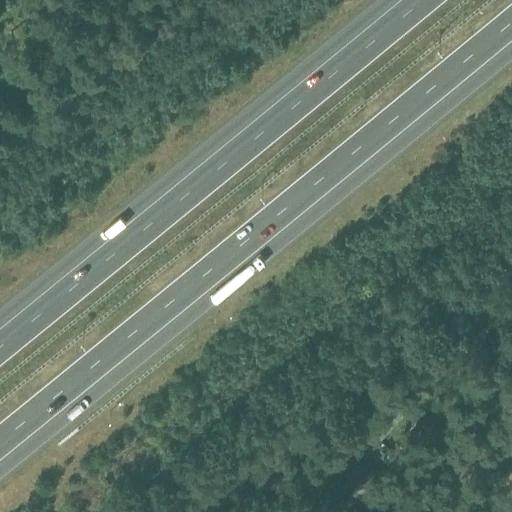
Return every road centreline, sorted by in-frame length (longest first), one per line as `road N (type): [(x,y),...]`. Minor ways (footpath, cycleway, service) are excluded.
road 1 (motorway): [(0,454),(511,28)]
road 2 (motorway): [(409,0),(0,337)]
